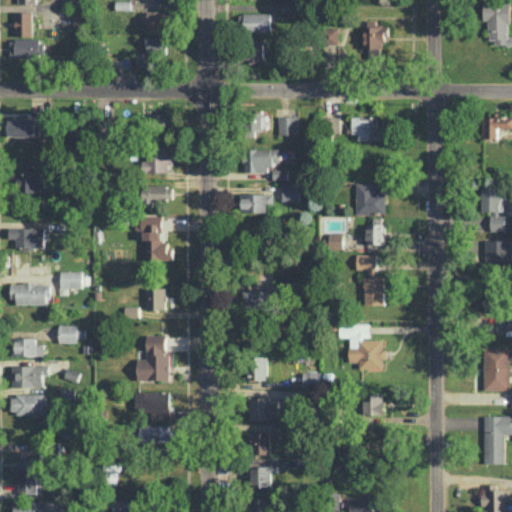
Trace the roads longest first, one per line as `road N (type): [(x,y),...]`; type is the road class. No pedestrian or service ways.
road 1 (residential): [(437,511),(432,0)]
road 2 (residential): [(0,87),(511,89)]
road 3 (residential): [(207,511),(206,0)]
